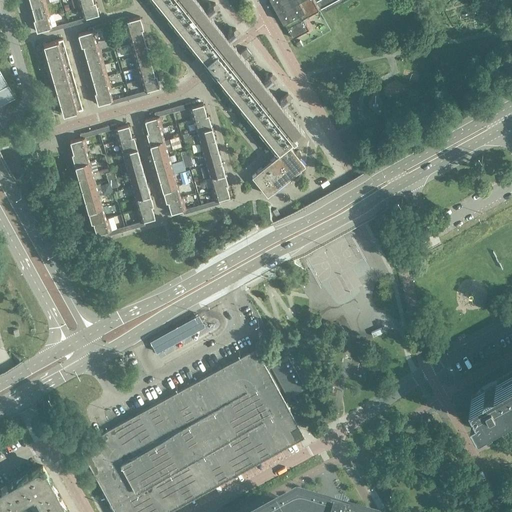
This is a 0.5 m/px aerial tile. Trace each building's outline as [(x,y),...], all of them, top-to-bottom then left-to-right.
[(245,59),(240,52),(237,49),(230,39),(239,32),(235,28),(226,35),(209,14),(218,7),(215,3),(206,10),(197,0),(156,0),(163,7),(162,8),(163,10),(164,9),(167,12),(166,13),(167,15),(168,14),(181,30),(180,31),(182,33),(183,32),(185,35),(184,36),(186,38),(187,37),(199,52),(198,53),(200,55),(201,55),(213,69),(221,80),(220,81),(222,83),(223,82),(236,98),(235,99),(236,101),(238,100),(240,103),(239,104),(240,106),(242,105),(254,120),(253,121),(255,123),(256,122),(258,125),(257,126),(258,127),(259,128),(260,127),(272,142),(271,143),(273,146),(274,145),(278,150),(292,139),(294,141),(304,132),(282,104),(291,97),(288,93),(279,100),(266,85),(275,77),(272,73),(263,81),(246,60),(245,59)] [(272,0),(293,38),(309,29),(304,19),(319,10),(313,0),(272,0)] [(99,13),(95,1),(93,2),(80,6),(84,17),(87,16),(99,13)] [(50,14),(46,3),(32,7),(35,18),(48,15),(50,14)] [(51,27),(48,15),(35,18),(33,19),(37,31),(48,28),(51,27)] [(48,31),(88,20),(87,16),(84,17),(51,27),(48,28),(48,31)] [(89,31),(93,30),(125,20),(129,19),(128,16),(88,27),(89,31)] [(143,28),(140,18),(140,16),(129,19),(125,20),(128,32),(141,29),(143,28)] [(145,40),(141,29),(128,32),(126,33),(130,44),(145,40)] [(83,45),(96,42),(93,30),(89,31),(78,34),(81,46),(83,45)] [(66,50),(63,38),(43,44),(46,55),(66,50)] [(148,52),(145,40),(130,44),(133,56),(148,52)] [(101,53),(98,41),(96,42),(83,45),(86,57),(101,53)] [(251,53),(246,47),(240,52),(245,59),(251,53)] [(69,62),(66,50),(46,55),(50,67),(69,62)] [(151,63),(148,52),(133,56),(136,67),(151,63)] [(104,64),(101,53),(86,57),(89,68),(104,64)] [(73,73),(69,62),(50,67),(53,79),(73,73)] [(155,75),(151,63),(136,67),(140,79),(141,78),(155,75)] [(108,76),(104,64),(89,68),(93,80),(108,76)] [(0,106),(7,102),(15,98),(8,85),(8,86),(0,71),(0,106)] [(76,85),(73,73),(53,79),(56,90),(76,85)] [(160,86),(156,74),(155,75),(141,78),(145,90),(149,89),(160,86)] [(111,87),(108,76),(93,80),(96,91),(109,88),(111,87)] [(79,96),(76,85),(56,90),(60,102),(79,96)] [(112,100),(109,88),(96,91),(94,92),(98,104),(109,101),(112,100)] [(110,104),(150,93),(149,89),(145,90),(112,100),(109,101),(110,104)] [(83,108),(79,96),(60,102),(63,114),(83,108)] [(156,116),(159,115),(188,107),(192,106),(190,102),(154,112),(156,116)] [(206,115),(206,114),(204,105),(203,103),(192,106),(188,107),(192,119),(193,119),(206,115)] [(211,126),(208,114),(206,114),(206,115),(193,119),(196,130),(211,126)] [(159,115),(156,116),(144,120),(148,131),(161,128),(163,128),(159,115)] [(85,137),(113,128),(117,127),(116,123),(80,133),(81,138),(85,137)] [(128,124),(117,127),(113,128),(117,140),(118,140),(132,136),(128,124)] [(215,137),(211,126),(196,130),(200,141),(215,137)] [(164,139),(161,128),(148,131),(146,132),(149,143),(164,139)] [(136,147),(133,136),(132,136),(118,140),(122,151),(136,147)] [(85,137),(81,138),(70,141),(73,153),(86,149),(88,148),(85,137)] [(218,149),(215,137),(200,141),(203,153),(218,149)] [(167,151),(164,139),(149,143),(153,155),(167,151)] [(305,164),(298,156),(300,154),(300,153),(301,153),(300,152),(300,151),(299,151),(298,151),(297,151),(296,152),(289,144),(275,155),(270,160),(286,179),(300,167),(305,164)] [(140,158),(136,147),(122,151),(125,163),(140,158)] [(89,160),(86,149),(73,153),(71,153),(75,164),(89,160)] [(193,164),(191,157),(189,149),(180,151),(185,166),(193,164)] [(221,161),(218,149),(203,153),(206,165),(221,161)] [(171,162),(167,151),(153,155),(156,167),(171,162)] [(143,170),(140,158),(125,163),(128,174),(143,170)] [(93,172),(89,160),(75,164),(78,176),(93,172)] [(286,179),(270,160),(268,161),(256,171),(251,175),(258,183),(258,182),(262,183),(261,186),(267,194),(271,190),(272,191),(283,181),(286,179)] [(225,172),(221,161),(206,165),(210,177),(225,172)] [(174,174),(171,162),(156,167),(159,178),(174,174)] [(110,188),(119,185),(114,170),(106,172),(110,188)] [(147,182),(143,170),(128,174),(132,186),(147,182)] [(96,184),(93,172),(78,176),(81,188),(96,184)] [(228,184),(225,172),(210,177),(213,187),(213,188),(226,184),(228,184)] [(177,186),(174,174),(159,178),(163,190),(177,186)] [(150,194),(147,182),(132,186),(135,198),(150,194)] [(99,195),(96,184),(81,188),(85,199),(99,195)] [(229,196),(226,184),(213,188),(213,187),(211,188),(215,200),(218,199),(229,196)] [(180,197),(177,186),(163,190),(166,201),(168,201),(167,201),(181,197),(180,197)] [(153,205),(150,194),(135,198),(138,209),(151,205),(153,205)] [(103,207),(99,195),(85,199),(88,211),(103,207)] [(186,208),(182,196),(180,197),(181,197),(167,201),(168,201),(171,213),(182,209),(186,208)] [(183,214),(219,203),(218,199),(215,200),(186,208),(182,209),(183,214)] [(112,206),(114,212),(120,210),(118,204),(112,206)] [(155,217),(151,205),(138,209),(136,209),(140,221),(143,220),(155,217)] [(93,222),(106,218),(103,207),(88,211),(91,222),(93,222)] [(111,230),(108,218),(106,218),(93,222),(96,234),(107,231),(111,230)] [(109,235),(145,225),(143,220),(140,221),(111,230),(107,231),(109,235)] [(156,352),(204,326),(201,320),(198,314),(150,341),(153,347),(156,352)] [(380,326),(370,331),(373,338),(383,334),(380,326)] [(277,349),(273,341),(272,340),(267,342),(272,351),(277,349)] [(288,443),(298,438),(304,435),(288,406),(284,398),(287,396),(305,386),(288,355),(270,365),(271,365),(267,367),(256,348),(105,431),(79,445),(111,504),(112,503),(116,511),(163,511),(286,445),(288,443)] [(511,370),(494,379),(495,383),(479,392),(472,396),(478,408),(473,411),(481,425),(482,425),(481,424),(511,406),(511,370)] [(60,496),(43,465),(11,483),(22,502),(32,496),(33,498),(35,497),(40,507),(60,496)] [(22,502),(11,483),(0,488),(0,511),(3,511),(7,510),(7,511),(10,511),(14,510),(12,508),(22,502)] [(68,511),(60,496),(40,507),(42,511),(68,511)]
